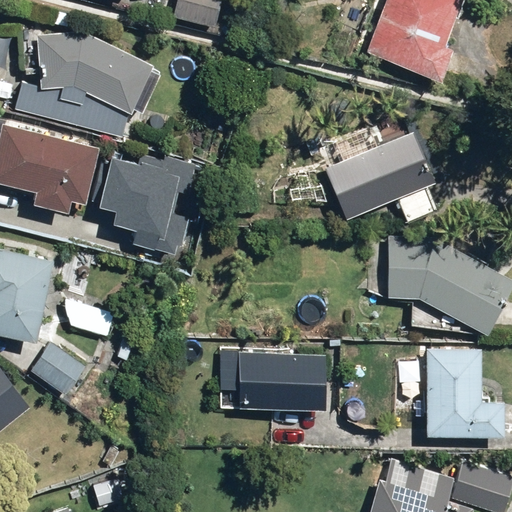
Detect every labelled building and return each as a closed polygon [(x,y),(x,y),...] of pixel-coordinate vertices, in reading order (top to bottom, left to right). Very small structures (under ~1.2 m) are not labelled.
[(172,0),(169,13),(212,24),(218,0),(172,0)] [(434,79),(447,47),(439,44),(456,0),(379,0),(360,49),(434,79)] [(17,80),(10,108),(118,136),(125,111),(129,106),(137,111),(157,71),(147,66),(149,62),(76,29),(34,32),(38,85),(17,80)] [(63,210),(66,198),(82,202),(90,170),(94,149),(95,145),(0,122),(0,182),(32,190),(29,202),(63,210)] [(411,129),(321,166),(342,215),(432,178),(411,129)] [(174,155),(106,140),(95,187),(114,191),(111,201),(134,206),(130,225),(174,235),(181,206),(164,202),(174,155)] [(384,294),(414,296),(483,331),(510,277),(429,237),(387,235),(384,294)] [(0,333),(32,341),(50,258),(0,246),(0,333)] [(108,309),(62,298),(69,325),(109,334),(108,309)] [(47,340),(27,368),(62,392),(82,364),(47,340)] [(499,399),(477,398),(478,347),(423,346),(422,433),(499,434),(499,399)] [(232,350),(233,408),(320,407),(319,348),(232,350)] [(0,424),(27,404),(0,369),(0,424)] [(365,511),(467,511),(469,507),(376,478),(365,511)]
